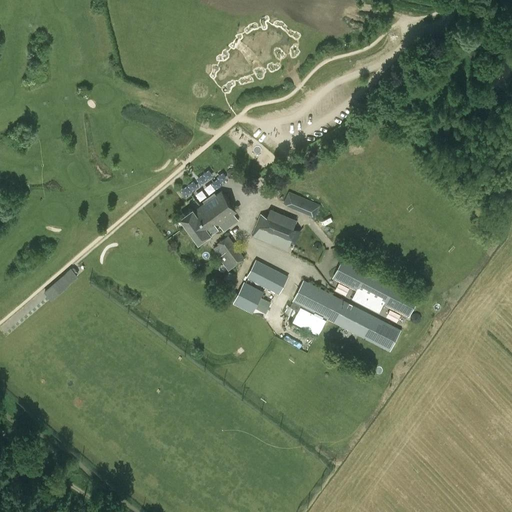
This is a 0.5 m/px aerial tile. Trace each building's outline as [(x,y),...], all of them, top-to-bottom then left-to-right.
[(367,135),(346,149),(350,155),(371,140),(367,135)] [(221,191),(193,210),(181,218),(198,243),(211,234),(221,227),(224,231),(233,224),(229,219),(238,212),(221,191)] [(290,194),(285,205),(313,216),(317,205),(290,194)] [(297,221),(271,210),(269,209),(267,216),(260,214),(251,235),(252,236),(287,251),(287,250),(292,252),(295,246),(302,232),(295,229),(294,227),(297,221)] [(217,243),(233,266),(245,257),(228,235),(217,243)] [(379,312),(383,304),(409,316),(419,296),(344,257),(332,278),(356,290),(352,298),(379,312)] [(256,260),(247,278),(279,294),(288,277),(256,260)] [(42,290),(49,298),(78,276),(71,267),(42,290)] [(390,351),(401,330),(303,279),(292,301),(390,351)] [(263,291),(244,282),(233,303),(252,314),(263,291)] [(326,320),(301,307),(293,322),(318,335),(326,320)]
